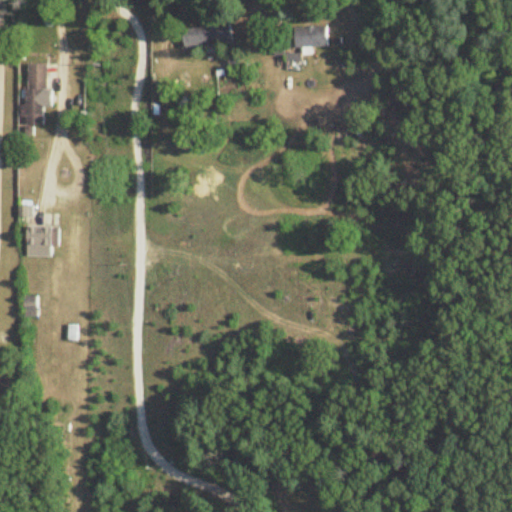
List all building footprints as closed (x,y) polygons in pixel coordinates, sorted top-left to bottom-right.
[(183,30),(185,50),(233,44),(231,24),(183,30)] [(289,49),(329,49),(329,28),(289,28),(289,49)] [(46,65),(28,65),(27,126),(45,127),(46,65)] [(337,146),(351,146),(351,130),(337,130),(337,146)] [(58,246),(58,227),(28,227),(28,257),(53,257),(53,246),(58,246)] [(24,317),(38,317),(38,296),(24,296),(24,317)] [(77,327),(63,327),(63,341),(77,341),(77,327)]
